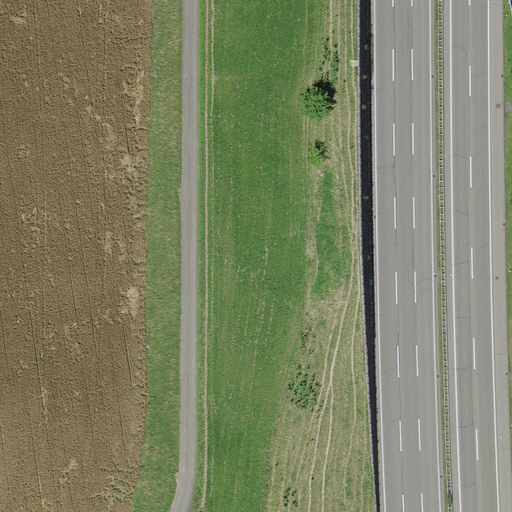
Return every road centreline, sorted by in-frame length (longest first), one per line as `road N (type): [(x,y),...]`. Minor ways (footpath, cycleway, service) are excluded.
road 1 (unclassified): [(194,0),(195,462),(187,511)]
road 2 (motorway): [(407,0),(416,511)]
road 3 (motorway): [(480,511),(473,0)]
